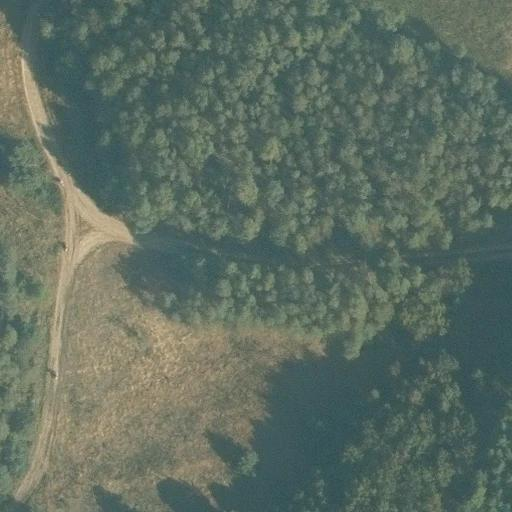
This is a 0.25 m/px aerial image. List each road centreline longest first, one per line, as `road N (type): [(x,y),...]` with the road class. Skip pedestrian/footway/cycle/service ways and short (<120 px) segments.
road 1 (track): [(2,511),(56,400),(73,210),(32,84),(42,0)]
road 2 (track): [(73,210),(201,256),(362,262),(511,253)]
